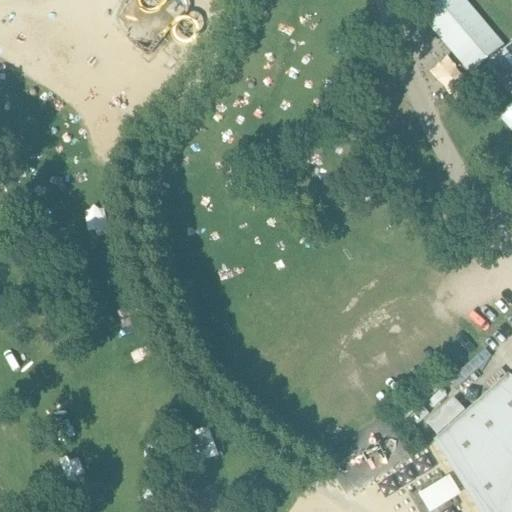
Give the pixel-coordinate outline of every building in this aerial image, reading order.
[(461,0),(443,0),(423,17),(472,73),(502,47),(461,0)] [(511,45),(487,67),(511,96),(511,45)] [(511,511),(511,381),(507,378),(436,442),(479,511),(511,511)] [(454,399),(427,424),(438,437),(465,412),(454,399)] [(215,484),(196,493),(205,511),(224,503),(215,484)]
